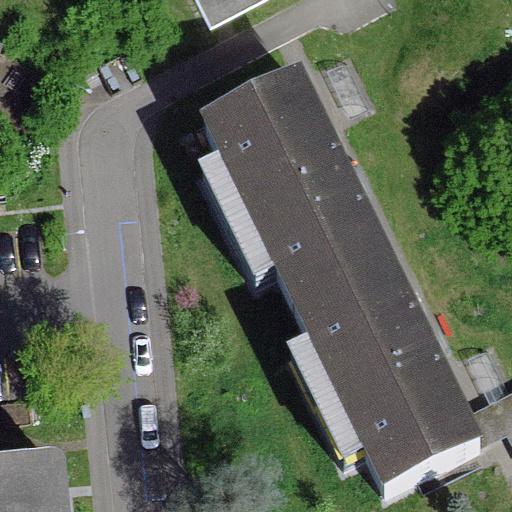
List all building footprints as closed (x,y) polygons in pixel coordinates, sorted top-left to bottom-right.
[(201,0),(206,8),(221,0),(201,0)] [(339,181),(313,126),(295,89),(199,136),(218,175),(197,186),(251,294),(272,284),(290,320),(385,274),(352,207),(354,206),(341,180),(339,181)] [(419,339),(417,340),(385,274),(290,320),(307,356),(286,366),(339,476),(360,465),(380,505),(414,487),(475,458),(459,425),(430,366),(432,365),(419,339)] [(511,398),(487,411),(511,462),(511,398)] [(0,511),(48,511),(48,507),(26,509),(23,474),(0,476),(0,511)]
